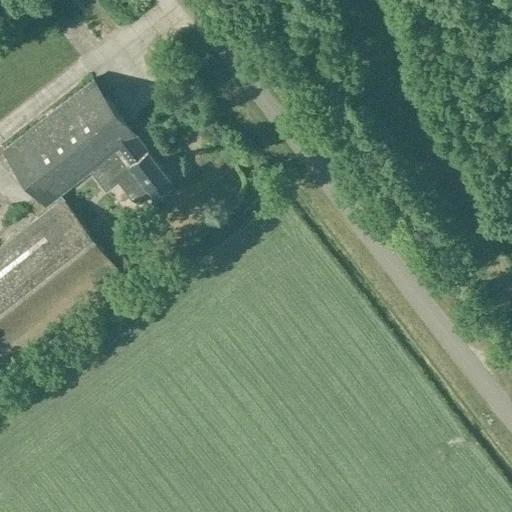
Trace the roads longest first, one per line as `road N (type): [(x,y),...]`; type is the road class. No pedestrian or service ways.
road 1 (unclassified): [(511,417),(186,0)]
road 2 (track): [(364,0),(397,113),(511,292)]
